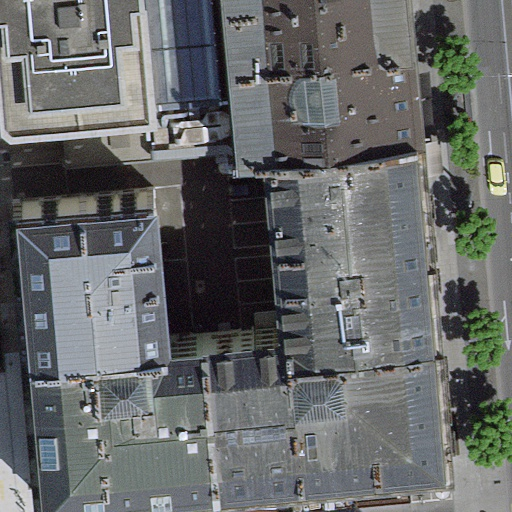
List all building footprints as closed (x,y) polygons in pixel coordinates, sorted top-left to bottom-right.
[(68,113),(155,104),(145,0),(0,0),(0,35),(7,113),(15,118),(68,113)] [(145,0),(155,104),(237,96),(235,58),(229,0),(145,0)] [(408,0),(229,0),(235,58),(413,42),(408,0)] [(237,96),(243,148),(273,145),(421,132),(413,42),(235,58),(237,96)] [(160,155),(243,148),(237,96),(155,104),(160,155)] [(152,156),(160,155),(155,104),(68,113),(71,163),(152,156)] [(440,334),(421,132),(273,145),(288,325),(290,348),(440,334)] [(31,350),(169,336),(155,189),(16,201),(31,350)] [(290,348),(288,325),(206,332),(220,479),(452,459),(440,334),(290,348)] [(220,479),(206,332),(169,336),(31,350),(43,496),(220,479)]
